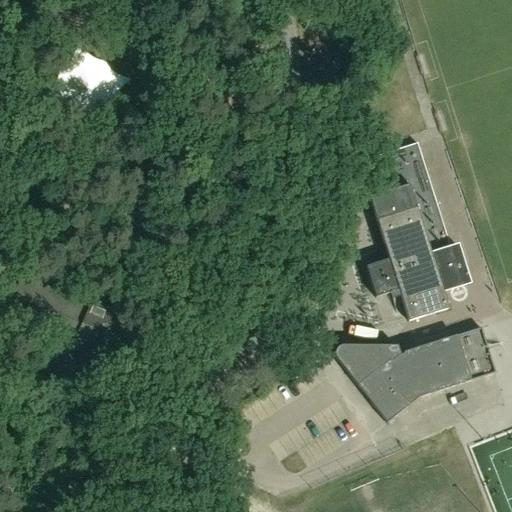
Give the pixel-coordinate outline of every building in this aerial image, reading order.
[(137,31),(151,11),(134,0),(123,0),(112,18),(120,23),(124,26),(126,24),(136,31),(137,31)] [(120,23),(111,38),(126,48),(136,31),(126,24),(124,26),(120,23)] [(208,27),(193,25),(191,38),(207,40),(208,27)] [(81,53),(76,47),(75,55),(71,61),(67,67),(62,72),(58,73),(56,81),(52,88),(46,94),(39,100),(47,102),(54,105),(62,110),(68,116),(76,119),(82,124),(88,130),(93,139),(95,130),(99,122),(103,116),(111,110),(114,103),(116,97),(121,91),(125,87),(130,83),(122,81),(115,79),(107,74),(103,68),(96,65),(90,62),(86,58),(81,53)] [(456,246),(449,248),(417,143),(372,157),(384,193),(369,198),(389,259),(365,267),(374,297),(398,290),(408,321),(447,309),(440,286),(466,277),(456,246)] [(140,198),(134,215),(116,219),(120,240),(151,234),(161,205),(140,198)] [(89,305),(37,283),(39,279),(22,272),(2,318),(26,328),(31,315),(76,335),(71,346),(104,361),(124,314),(91,300),(89,305)] [(378,345),(340,346),(338,347),(336,348),(335,350),(334,351),(334,352),(334,354),(334,356),(335,358),(386,423),(417,398),(495,374),(480,328),(399,353),(397,346),(378,345)]
